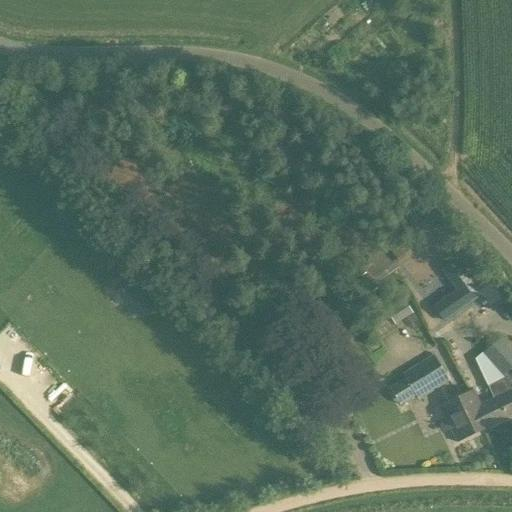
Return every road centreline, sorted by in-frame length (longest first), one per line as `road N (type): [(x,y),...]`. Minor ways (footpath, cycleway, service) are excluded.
road 1 (unclassified): [(511,260),(369,118),(291,74),(208,54),(0,46)]
road 2 (track): [(266,511),(409,480),(511,480)]
